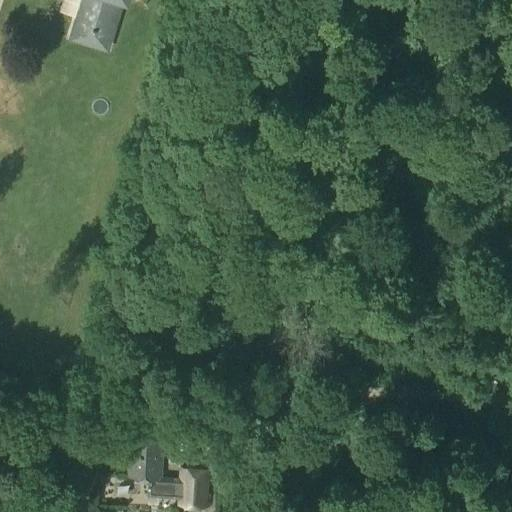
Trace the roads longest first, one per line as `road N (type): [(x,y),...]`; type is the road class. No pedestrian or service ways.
road 1 (track): [(204,404),(360,393),(511,400)]
road 2 (track): [(26,417),(204,404)]
